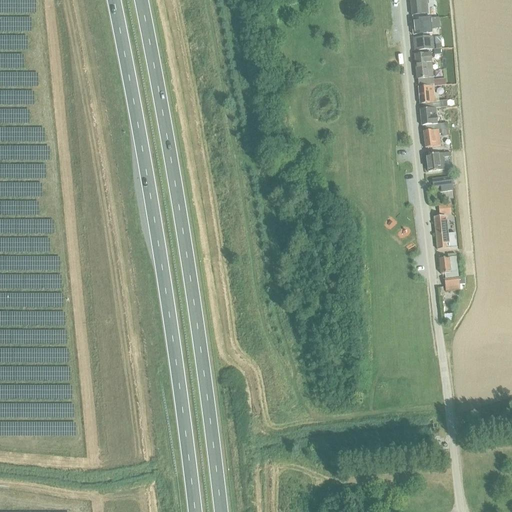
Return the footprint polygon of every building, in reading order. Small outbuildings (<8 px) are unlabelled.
[(410,0),(412,17),(429,15),(427,0),(410,0)] [(439,19),(431,19),(412,21),(413,36),(432,34),(432,29),(439,28),(439,19)] [(401,30),(391,32),(393,46),(404,44),(403,36),(402,36),(401,30)] [(414,39),(415,52),(433,50),(432,38),(414,39)] [(418,80),(419,87),(434,85),(434,79),(433,79),(431,55),(426,55),(415,56),(417,80),(418,80)] [(433,109),(436,109),(441,108),(440,102),(436,102),(434,87),(419,89),(421,105),(432,103),(433,109)] [(436,109),(433,109),(421,110),(423,127),(433,126),(434,131),(449,129),(448,124),(438,125),(436,109)] [(449,129),(434,131),(423,132),(425,149),(441,147),(440,134),(449,133),(449,129)] [(426,156),(428,173),(445,170),(444,158),(448,157),(448,154),(426,156)] [(433,181),(434,187),(453,185),(452,179),(433,181)] [(451,205),(439,206),(439,215),(451,214),(451,205)] [(446,217),(434,218),(438,250),(448,249),(457,248),(456,234),(448,235),(446,217)] [(456,258),(439,260),(441,275),(445,274),(445,280),(446,293),(460,291),(459,286),(462,286),(462,278),(458,278),(456,258)]
